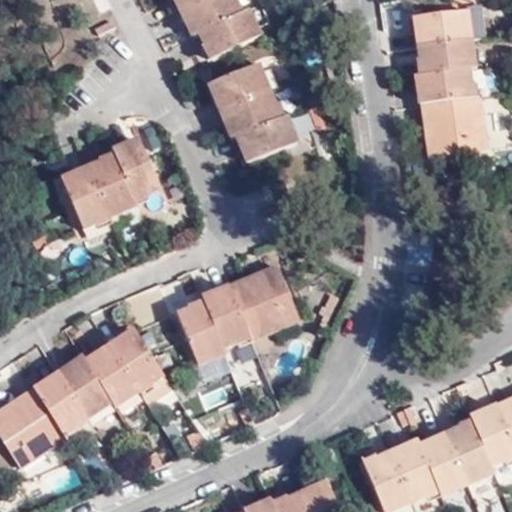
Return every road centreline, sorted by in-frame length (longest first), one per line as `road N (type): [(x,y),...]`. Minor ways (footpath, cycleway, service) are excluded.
road 1 (residential): [(0,352),(88,298),(180,262),(215,237),(207,185),(117,0)]
road 2 (residential): [(344,393),(371,328),(388,249),(355,0)]
road 3 (residential): [(136,511),(264,458),(308,432),(344,393)]
road 4 (residential): [(344,393),(414,385),(511,326)]
road 5 (unknown): [(159,83),(31,142)]
